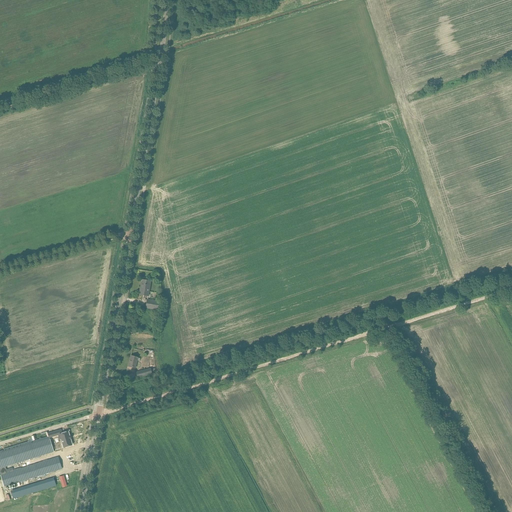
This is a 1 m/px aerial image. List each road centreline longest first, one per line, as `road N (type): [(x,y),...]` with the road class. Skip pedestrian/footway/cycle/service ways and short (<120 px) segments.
road 1 (track): [(511,289),(105,411)]
road 2 (tertiary): [(81,511),(130,235)]
road 3 (tertiary): [(130,235),(166,0)]
road 4 (track): [(167,60),(0,110)]
road 5 (residential): [(0,271),(130,235)]
